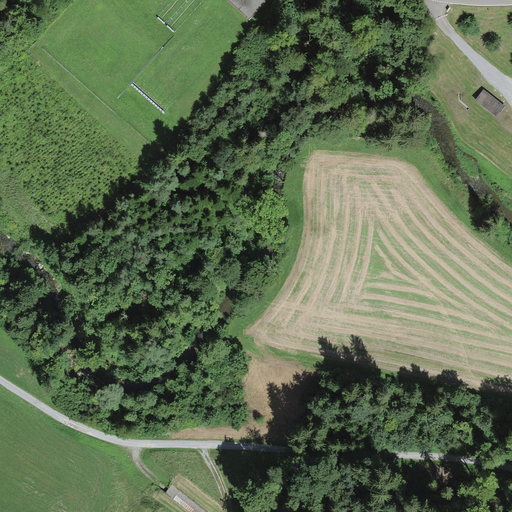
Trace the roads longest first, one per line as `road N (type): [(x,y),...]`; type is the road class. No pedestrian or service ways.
road 1 (track): [(511,468),(390,452),(132,442),(84,430),(0,376)]
road 2 (track): [(434,0),(451,33),(511,89)]
